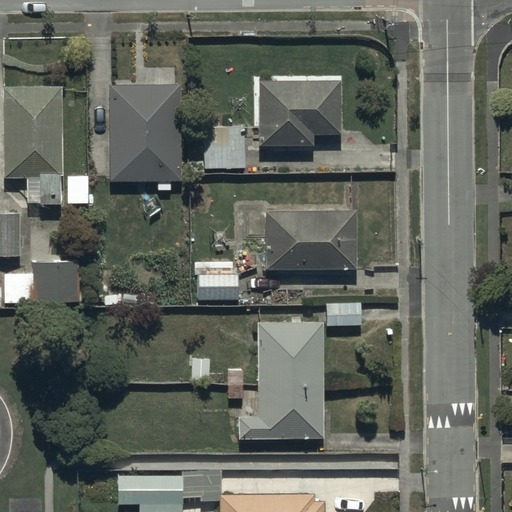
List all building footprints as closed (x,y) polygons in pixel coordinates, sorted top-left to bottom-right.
[(110,181),(181,180),(180,84),(110,86),(110,181)] [(337,92),(258,93),(258,162),(311,162),(311,152),(338,152),(337,92)] [(59,98),(0,99),(1,188),(60,188),(59,98)] [(244,141),(203,142),(203,182),(245,182),(244,141)] [(88,176),(66,176),(65,203),(87,203),(88,176)] [(0,252),(17,252),(16,210),(0,210),(0,252)] [(264,283),(351,282),(351,224),(263,225),(264,283)] [(77,258),(31,258),(32,299),(77,299),(77,258)] [(199,297),(238,297),(237,273),(199,273),(199,297)] [(325,338),(356,338),(356,317),(325,318),(325,338)] [(256,443),(319,442),(318,334),(255,335),(256,443)] [(137,511),(180,511),(180,473),(117,473),(117,501),(138,502),(137,511)] [(221,511),(319,511),(320,502),(221,502),(221,511)]
